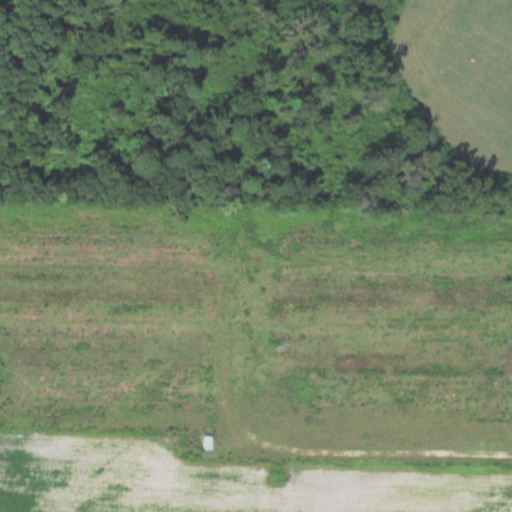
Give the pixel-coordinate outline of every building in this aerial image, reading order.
[(0,235),(0,270),(211,273),(211,239),(0,235)] [(285,241),(285,275),(510,277),(511,243),(285,241)] [(0,304),(0,338),(209,341),(210,307),(0,304)] [(510,345),(510,312),(284,310),(284,344),(510,345)] [(18,401),(209,403),(209,376),(18,374),(18,401)] [(509,408),(509,380),(319,378),(319,406),(509,408)]
